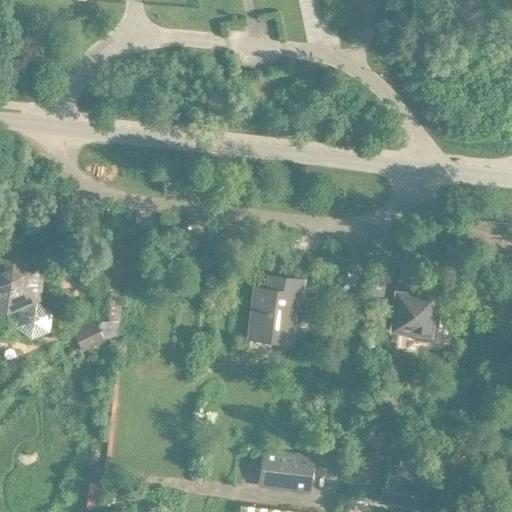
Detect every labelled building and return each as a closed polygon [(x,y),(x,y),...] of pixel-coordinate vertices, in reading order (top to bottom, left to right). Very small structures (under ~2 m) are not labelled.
[(0,313),(8,319),(18,315),(19,317),(17,337),(32,346),(33,346),(50,339),(53,321),(38,310),(36,306),(37,306),(41,274),(24,272),(25,262),(15,254),(0,260),(0,313)] [(93,281),(105,292),(114,281),(97,265),(83,279),(89,285),(93,281)] [(252,344),(292,350),(297,304),(303,305),(305,290),(279,287),(277,301),(257,298),(252,344)] [(373,297),(385,299),(386,291),(374,289),(373,297)] [(99,328),(119,330),(122,301),(102,299),(99,328)] [(393,339),(431,343),(436,305),(398,301),(393,339)] [(75,340),(84,358),(106,348),(100,335),(85,342),(83,336),(75,340)] [(370,433),(390,436),(393,416),(373,413),(370,433)] [(262,492),(310,498),(314,466),(266,460),(262,492)] [(402,511),(422,511),(425,502),(429,482),(393,475),(389,495),(387,495),(385,508),(402,511)]
